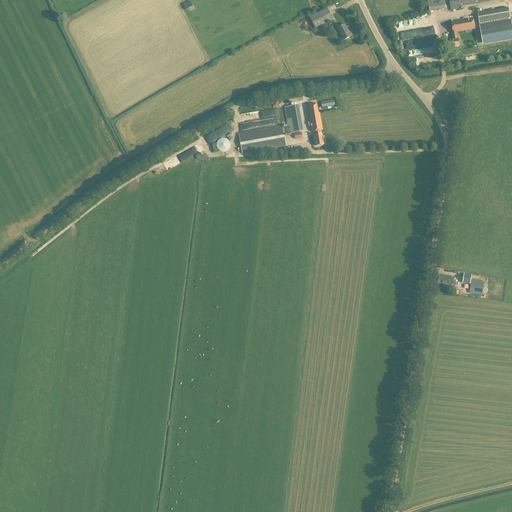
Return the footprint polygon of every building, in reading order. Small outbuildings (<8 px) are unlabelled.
[(186,9),(193,5),(190,0),(183,4),(186,9)] [(449,0),(451,10),(460,9),(458,0),(449,0)] [(327,8),(309,17),(315,28),(333,19),(327,8)] [(458,38),(457,32),(475,29),(473,18),(451,22),(453,37),(452,37),(452,40),(449,40),(451,48),(460,46),(458,38)] [(354,35),(351,31),(349,32),(345,24),(337,28),(344,40),(354,35)] [(499,32),(481,35),(482,41),(500,38),(499,32)] [(324,106),(324,109),(327,108),(326,106),(335,105),(334,100),(321,103),(322,107),(324,106)] [(309,114),(312,132),(316,131),(316,136),(315,136),(316,146),(324,145),(322,135),(321,131),(323,130),(320,113),(318,113),(317,103),(309,105),(311,114),(309,114)] [(302,131),(301,126),(288,128),(288,127),(283,128),(283,126),(239,134),(242,153),(286,146),(284,134),(302,131)] [(212,132),(205,136),(208,143),(216,139),(212,132)] [(229,149),(230,148),(230,147),(230,146),(230,145),(230,144),(230,143),(230,142),(229,141),(228,140),(227,139),(226,139),(226,138),(225,138),(224,138),(223,138),(222,138),(221,138),(220,139),(219,140),(218,140),(218,141),(217,142),(217,143),(217,144),(217,145),(217,146),(217,147),(217,148),(218,149),(219,150),(219,151),(220,151),(221,151),(222,152),(223,152),(224,152),(225,152),(226,151),(227,151),(228,150),(229,149)] [(198,145),(175,156),(178,163),(201,152),(198,145)] [(472,275),(464,274),(463,282),(470,284),(472,275)] [(449,284),(453,285),(454,278),(450,277),(439,275),(438,282),(449,284)] [(482,295),(484,285),(471,282),(469,293),(482,295)]
